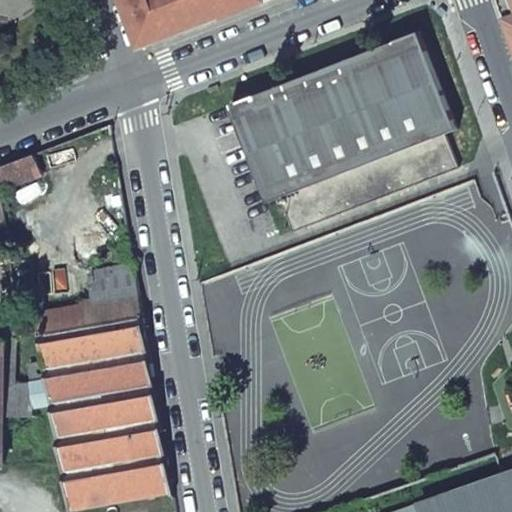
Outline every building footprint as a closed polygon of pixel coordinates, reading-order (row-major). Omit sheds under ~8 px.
[(130,0),(148,48),(271,0),(130,0)] [(421,32),(232,105),(270,202),(282,198),(288,214),(295,231),(460,168),(446,134),(458,129),(421,32)] [(36,154),(0,167),(0,186),(1,192),(44,176),(36,154)] [(0,247),(10,246),(1,192),(0,186),(0,247)] [(82,306),(42,313),(41,335),(45,362),(59,444),(71,509),(174,492),(140,293),(81,303),(82,306)] [(17,340),(8,342),(7,386),(17,385),(17,384),(17,342),(17,340)] [(45,362),(31,364),(33,382),(37,402),(44,447),(59,444),(45,362)] [(33,382),(17,384),(17,385),(7,386),(6,416),(22,416),(22,402),(37,402),(33,382)] [(511,511),(511,471),(395,511),(511,511)]
